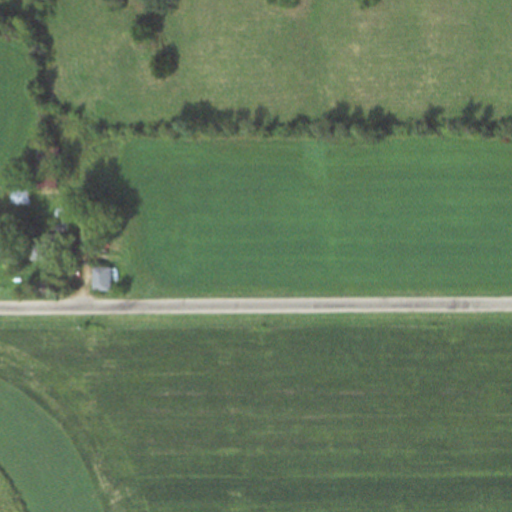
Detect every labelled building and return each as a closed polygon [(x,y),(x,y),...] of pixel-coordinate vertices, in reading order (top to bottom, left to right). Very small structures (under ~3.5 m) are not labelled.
[(36,188),(64,188),(64,147),(36,147),(36,188)] [(32,190),(11,190),(11,205),(32,205),(32,190)] [(100,220),(80,220),(80,242),(100,242),(100,220)] [(31,260),(63,260),(63,235),(31,235),(31,260)] [(113,267),(93,267),(93,291),(113,291),(113,267)]
